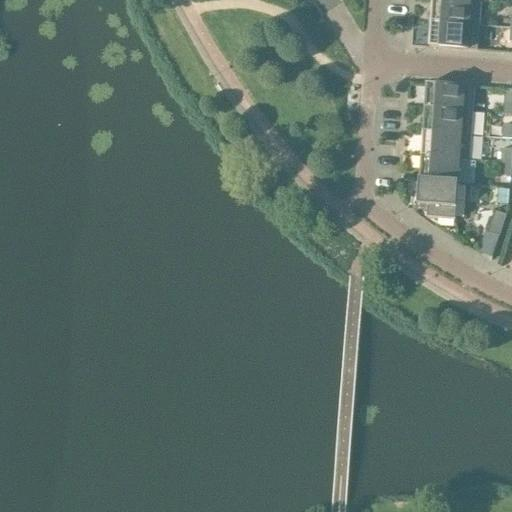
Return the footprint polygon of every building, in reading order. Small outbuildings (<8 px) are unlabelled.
[(479,27),(481,3),(444,0),(432,0),(430,23),(479,27)] [(477,52),(479,27),(430,23),(429,48),(477,52)] [(473,113),(474,88),(426,85),(424,110),(473,113)] [(511,115),(511,90),(504,90),(503,115),(511,115)] [(471,137),(473,113),(424,110),(422,134),(471,137)] [(501,139),(511,139),(511,126),(502,126),(501,139)] [(469,161),(471,137),(422,134),(421,158),(469,161)] [(500,163),(511,164),(511,160),(511,150),(501,150),(500,163)] [(469,162),(469,161),(421,158),(419,181),(458,184),(459,162),(469,162)] [(511,178),(511,164),(500,163),(499,177),(511,178)] [(455,221),(458,184),(419,181),(417,207),(428,207),(427,219),(455,221)] [(499,237),(507,216),(495,212),(487,234),(499,237)]
